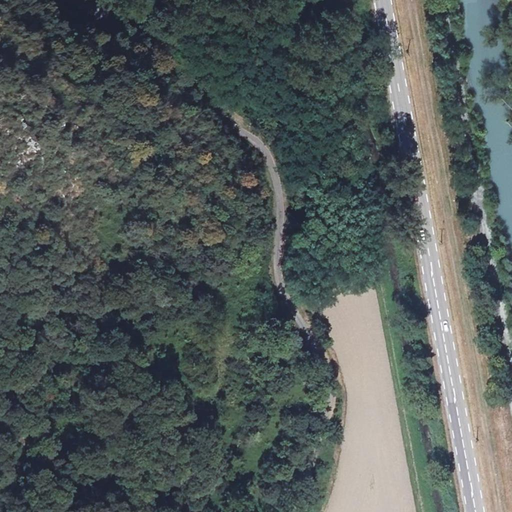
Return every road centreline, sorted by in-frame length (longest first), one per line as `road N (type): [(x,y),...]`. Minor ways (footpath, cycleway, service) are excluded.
road 1 (unclassified): [(288,511),(329,388),(319,352),(282,291),(271,186),(258,144),(218,103),(81,0)]
road 2 (primary): [(381,0),(474,511)]
road 3 (track): [(406,0),(498,511)]
road 4 (track): [(511,402),(440,0)]
